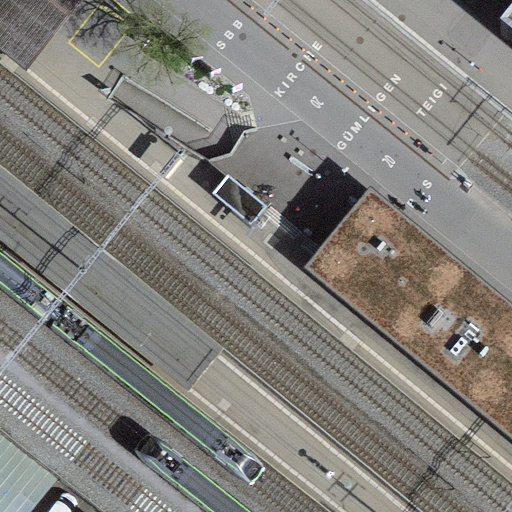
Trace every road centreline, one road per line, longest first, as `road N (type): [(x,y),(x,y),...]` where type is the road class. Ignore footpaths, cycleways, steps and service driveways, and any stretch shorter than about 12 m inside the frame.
road 1 (residential): [(207,0),(417,170)]
road 2 (residential): [(417,170),(511,246)]
